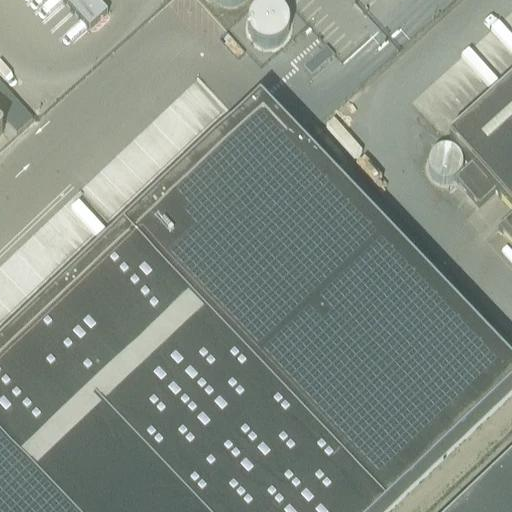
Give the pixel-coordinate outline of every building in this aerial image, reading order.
[(58,0),(79,23),(87,32),(89,34),(106,18),(89,0),(58,0)] [(221,0),(226,10),(249,0),(221,0)] [(511,250),(511,88),(448,147),(470,172),(454,186),(477,212),(493,198),(511,218),(511,219),(497,233),(511,250)] [(133,230),(0,355),(0,511),(389,511),(511,396),(511,377),(294,149),(258,111),(133,230)] [(511,511),(511,464),(460,511),(511,511)]
